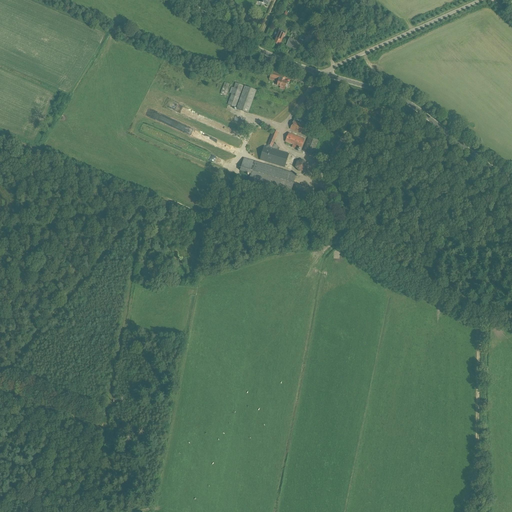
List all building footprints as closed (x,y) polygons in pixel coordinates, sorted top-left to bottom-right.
[(259,0),(255,11),(264,14),(269,0),(259,0)] [(284,35),(279,32),(277,35),(273,43),(279,46),(283,38),(284,35)] [(280,88),(284,89),(285,88),(287,88),(288,85),(286,84),(287,82),(284,81),(284,80),(279,78),(278,82),(277,85),(280,86),(280,88)] [(225,96),(229,84),(224,83),(220,94),(225,96)] [(243,86),(236,83),(228,105),(235,108),(243,86)] [(256,91),(244,86),(236,109),(248,113),(256,91)] [(306,136),(309,127),(294,120),(290,129),(306,136)] [(278,132),(274,130),(267,145),(272,147),(278,132)] [(288,133),(285,142),(292,145),(291,148),(295,149),(297,146),(301,148),(304,139),(288,133)] [(318,141),(308,137),(303,151),(312,155),(318,141)] [(284,168),(288,154),(264,147),(260,160),(284,168)] [(305,167),(304,157),(296,159),(297,169),(305,167)] [(250,174),(254,161),(244,158),(240,171),(250,174)] [(254,161),(250,174),(248,180),(281,191),(287,171),(254,161)] [(287,171),(281,191),(290,194),(296,174),(287,171)] [(292,197),(307,202),(310,194),(295,189),(292,197)]
